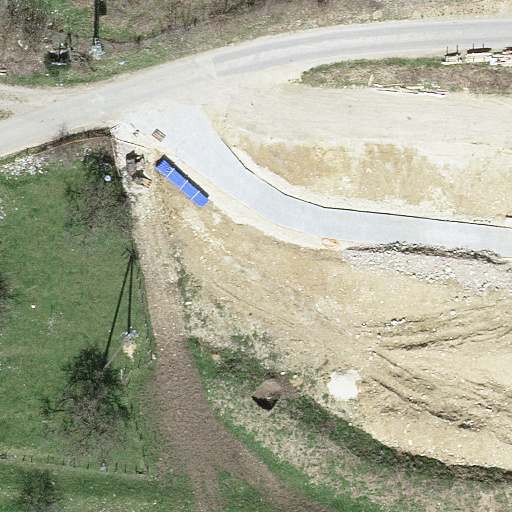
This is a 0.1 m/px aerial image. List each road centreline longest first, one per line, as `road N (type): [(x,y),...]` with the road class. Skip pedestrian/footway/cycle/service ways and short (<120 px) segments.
road 1 (unclassified): [(0,138),(231,61),(353,41),(511,33)]
road 2 (track): [(0,97),(511,107)]
road 3 (track): [(379,101),(511,158)]
